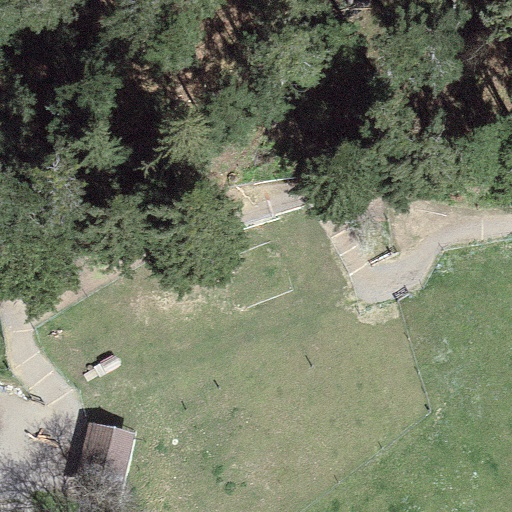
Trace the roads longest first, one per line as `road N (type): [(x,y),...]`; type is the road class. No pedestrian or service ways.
road 1 (track): [(0,472),(37,458),(56,439),(61,415),(21,352),(18,317),(97,267),(222,210),(317,192),(354,193),(369,206),(384,274)]
road 2 (track): [(511,222),(426,244),(384,274)]
